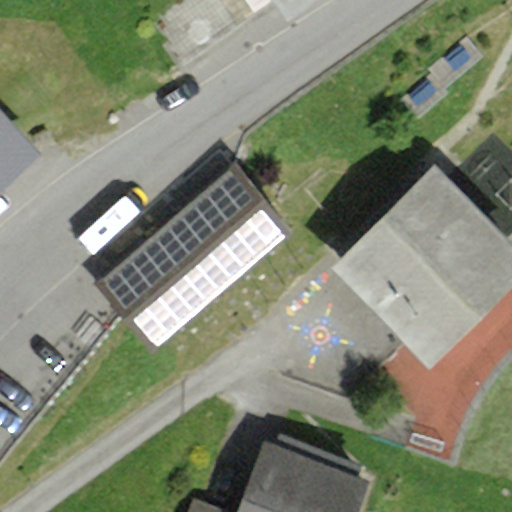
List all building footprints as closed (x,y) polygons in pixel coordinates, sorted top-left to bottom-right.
[(272,0),(274,2),(286,18),(311,0),(272,0)] [(0,110),(0,181),(35,149),(0,110)] [(511,243),(434,161),(334,264),(427,365),(511,281),(511,243)] [(235,162),(94,282),(153,350),(294,230),(235,162)] [(236,511),(232,511),(194,497),(188,511),(358,511),(371,479),(359,474),(363,464),(280,433),(276,443),(265,439),(236,511)]
